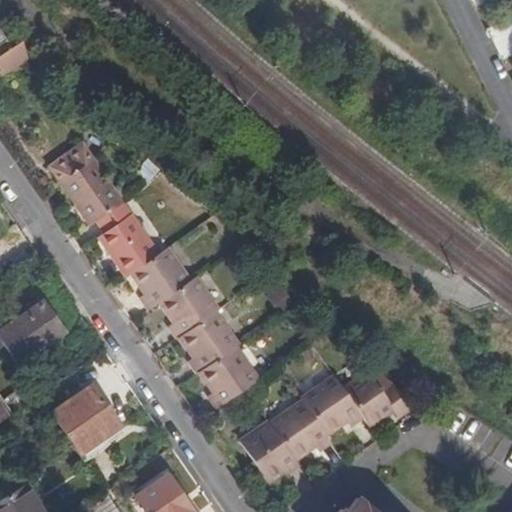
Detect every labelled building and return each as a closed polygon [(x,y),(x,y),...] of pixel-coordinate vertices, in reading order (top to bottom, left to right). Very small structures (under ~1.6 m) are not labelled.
[(487,26),(498,57),(511,51),(511,19),(511,18),(487,26)] [(0,58),(0,79),(4,85),(8,82),(43,57),(29,38),(0,58)] [(21,101),(8,82),(4,85),(0,87),(0,97),(9,110),(21,101)] [(88,161),(54,183),(92,242),(101,236),(126,219),(88,161)] [(160,270),(126,219),(101,236),(108,247),(100,252),(126,292),(135,286),(160,270)] [(13,260),(16,266),(31,256),(27,251),(13,260)] [(174,261),(160,270),(135,286),(149,307),(143,311),(151,324),(163,316),(196,295),(174,261)] [(203,290),(196,295),(163,316),(175,335),(170,339),(179,353),(184,351),(223,325),(225,323),(203,290)] [(44,302),(0,332),(0,338),(5,345),(18,365),(65,332),(44,302)] [(244,358),(223,325),(184,351),(197,371),(188,377),(196,389),(203,385),(243,359),(244,358)] [(265,393),(243,359),(203,385),(216,405),(210,408),(220,422),(265,393)] [(367,431),(389,416),(395,423),(411,412),(397,391),(384,399),(369,377),(342,395),(367,431)] [(93,385),(51,413),(72,443),(79,454),(121,426),(93,385)] [(305,411),(308,415),(329,446),(348,433),(353,441),(367,431),(342,395),(338,389),(305,411)] [(308,415),(274,438),(297,471),(318,457),(322,462),(334,453),(329,446),(308,415)] [(302,478),(297,471),(274,438),(271,434),(242,454),(272,496),(287,485),(289,487),(302,478)] [(151,487),(136,497),(146,511),(192,511),(171,480),(167,475),(151,487)] [(44,511),(25,483),(0,499),(0,511),(44,511)] [(119,511),(105,492),(84,505),(88,511),(119,511)]
